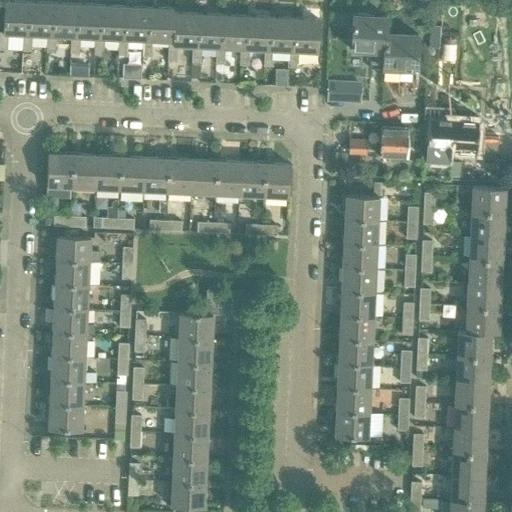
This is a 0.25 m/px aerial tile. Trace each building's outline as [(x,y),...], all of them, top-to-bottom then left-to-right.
[(0,33),(0,48),(7,49),(22,50),(23,35),(28,35),(29,2),(5,0),(3,33),(0,33)] [(23,35),(22,50),(27,50),(32,50),(32,35),(47,36),(51,36),(53,3),(29,2),(28,35),(23,35)] [(47,36),(46,51),(50,51),(55,52),(56,36),(71,36),(75,36),(77,4),(53,3),(51,36),(47,36)] [(71,36),(70,52),(75,52),(79,53),(80,37),(95,37),(99,38),(101,5),(77,4),(75,36),(71,36)] [(95,37),(94,53),(99,53),(103,53),(104,38),(119,39),(123,39),(125,6),(101,5),(99,38),(95,37)] [(119,39),(118,54),(123,54),(127,55),(128,39),(143,40),(147,40),(149,7),(125,6),(123,39),(119,39)] [(143,40),(142,55),(147,55),(151,56),(152,40),(172,41),(173,41),(175,13),(173,13),(173,8),(149,7),(147,40),(143,40)] [(168,45),(168,61),(172,62),(177,62),(178,45),(192,46),(197,46),(198,14),(175,13),(173,41),(172,41),(172,45),(168,45)] [(192,46),(192,62),(196,63),(200,63),(201,46),(217,47),(221,47),(223,15),(198,14),(197,46),(192,46)] [(217,47),(216,64),(221,64),(225,64),(226,47),(241,48),(245,48),(247,17),(223,15),(221,47),(217,47)] [(384,69),(384,68),(385,32),(386,16),(353,15),(352,50),(371,51),(370,69),(384,69)] [(241,48),(240,65),(244,65),(249,65),(250,49),(265,49),(269,50),(271,18),(247,17),(245,48),(241,48)] [(265,49),(264,65),(268,66),(273,66),(274,50),(289,51),(294,51),(295,19),(271,18),(269,50),(265,49)] [(289,51),(288,67),(293,67),(297,67),(298,51),(318,52),(320,20),(295,19),(294,51),(289,51)] [(385,32),(384,68),(403,69),(402,87),(415,88),(418,34),(385,32)] [(123,63),(122,78),(141,79),(141,72),(142,64),(123,63)] [(76,67),(76,76),(88,77),(88,68),(76,67)] [(355,99),(356,86),(338,86),(337,98),(355,99)] [(428,118),(426,159),(450,161),(452,120),(428,118)] [(452,120),(450,161),(451,161),(451,149),(475,150),(474,158),(496,159),(497,147),(475,146),(476,135),(476,121),(452,120)] [(381,156),(408,157),(409,128),(382,127),(381,156)] [(410,132),(410,140),(422,141),(422,133),(410,132)] [(476,135),(475,146),(497,147),(498,136),(476,135)] [(350,155),(368,156),(369,142),(350,141),(350,155)] [(46,152),(45,184),(70,186),(71,154),(46,152)] [(330,167),(345,168),(346,152),(331,152),(330,167)] [(70,186),(94,187),(95,155),(71,154),(70,186)] [(95,155),(94,187),(118,188),(119,156),(95,155)] [(119,156),(118,188),(142,189),(143,157),(119,156)] [(143,157),(142,189),(166,190),(167,158),(143,157)] [(167,158),(166,190),(190,191),(191,159),(167,158)] [(191,159),(190,191),(214,192),(215,160),(191,159)] [(214,192),(238,193),(239,161),(215,160),(214,192)] [(238,193),(262,194),(263,162),(239,161),(238,193)] [(451,161),(450,175),(458,175),(459,161),(451,161)] [(263,162),(262,194),(286,195),(288,163),(263,162)] [(472,186),(471,211),(503,213),(504,188),(472,186)] [(425,201),(425,209),(435,209),(435,201),(435,192),(425,192),(425,201)] [(344,194),(343,219),(376,220),(377,196),(344,194)] [(100,216),(100,226),(116,227),(116,217),(117,200),(113,199),(110,202),(110,206),(106,206),(106,217),(100,216)] [(407,206),(407,222),(417,222),(417,206),(407,206)] [(425,209),(424,224),(434,224),(435,209),(425,209)] [(471,211),(470,235),(502,237),(503,213),(471,211)] [(52,214),(52,224),(68,225),(68,215),(52,214)] [(68,215),(68,225),(84,225),(84,215),(78,215),(68,215)] [(116,217),(116,227),(132,228),(132,218),(116,217)] [(149,219),(148,229),(164,229),(164,219),(157,219),(149,219)] [(164,219),(164,229),(180,230),(180,220),(164,219)] [(343,219),(342,243),(375,244),(376,220),(343,219)] [(197,221),(197,231),(212,232),(212,222),(197,221)] [(212,222),(212,232),(227,232),(228,222),(212,222)] [(407,222),(406,238),(416,238),(417,222),(407,222)] [(244,223),(244,233),(260,234),(260,224),(244,223)] [(260,224),(260,234),(275,235),(276,225),(260,224)] [(58,235),(57,259),(89,261),(99,261),(100,251),(90,251),(90,237),(58,235)] [(470,235),(469,259),(501,261),(502,237),(470,235)] [(268,240),(268,248),(274,248),(276,248),(276,240),(268,240)] [(423,240),(422,257),(432,257),(433,240),(423,240)] [(342,243),(341,266),(374,268),(375,244),(342,243)] [(123,247),(122,263),(132,263),(133,247),(123,247)] [(405,254),(404,269),(414,270),(415,254),(405,254)] [(422,257),(421,272),(431,272),(432,257),(422,257)] [(57,259),(56,283),(88,285),(96,285),(97,275),(89,275),(89,261),(57,259)] [(469,259),(467,283),(500,285),(501,261),(469,259)] [(122,263),(122,279),(132,279),(132,263),(122,263)] [(341,266),(340,290),(373,292),(374,268),(341,266)] [(404,269),(404,286),(414,286),(414,270),(404,269)] [(56,283),(55,307),(87,309),(88,285),(56,283)] [(467,283),(466,307),(499,309),(500,285),(467,283)] [(420,288),(420,305),(430,305),(430,289),(420,288)] [(208,289),(206,312),(213,313),(234,314),(235,290),(208,289)] [(340,290),(339,314),(372,316),(373,292),(340,290)] [(235,291),(235,303),(244,303),(245,291),(235,291)] [(120,302),(120,310),(130,311),(131,295),(121,295),(120,302)] [(403,302),(402,317),(412,318),(413,302),(403,302)] [(430,305),(420,305),(419,320),(429,321),(430,305)] [(55,307),(53,331),(86,332),(94,333),(94,324),(86,323),(87,309),(55,307)] [(465,330),(465,331),(490,333),(491,331),(498,332),(499,309),(466,307),(465,330)] [(120,310),(119,327),(129,327),(130,311),(120,310)] [(180,311),(179,336),(212,337),(213,313),(206,312),(180,311)] [(339,314),(338,338),(370,340),(372,316),(339,314)] [(402,317),(401,334),(411,334),(412,318),(402,317)] [(136,319),(135,334),(145,334),(146,319),(136,319)] [(458,330),(457,355),(489,357),(490,333),(465,331),(465,330),(458,330)] [(53,331),(52,355),(85,356),(86,332),(53,331)] [(135,334),(134,351),(144,351),(145,334),(135,334)] [(179,336),(177,360),(211,361),(212,337),(179,336)] [(338,338),(336,362),(369,363),(370,340),(338,338)] [(418,338),(417,353),(427,353),(428,338),(418,338)] [(118,343),(118,358),(128,358),(128,343),(118,343)] [(401,350),(400,365),(410,365),(411,350),(401,350)] [(417,353),(416,369),(426,370),(427,353),(417,353)] [(52,355),(51,378),(83,380),(93,380),(94,371),(84,370),(85,356),(52,355)] [(457,355),(456,379),(488,381),(489,357),(457,355)] [(118,358),(117,375),(127,375),(128,358),(118,358)] [(177,360),(176,384),(210,385),(211,361),(177,360)] [(336,362),(335,386),(368,387),(369,363),(336,362)] [(400,365),(399,381),(409,382),(410,365),(400,365)] [(134,367),(133,381),(142,382),(143,367),(134,367)] [(51,378),(50,402),(82,404),(83,380),(51,378)] [(456,379),(454,403),(487,405),(488,381),(456,379)] [(133,381),(132,399),(142,399),(142,382),(133,381)] [(176,384),(175,408),(209,409),(210,385),(176,384)] [(416,385),(415,401),(425,402),(426,386),(416,385)] [(335,386),(334,410),(367,411),(368,387),(335,386)] [(116,391),(115,405),(125,406),(126,391),(116,391)] [(398,397),(398,413),(408,413),(408,398),(398,397)] [(415,401),(414,417),(424,418),(425,402),(415,401)] [(50,402),(49,427),(81,428),(82,404),(50,402)] [(454,403),(453,427),(485,429),(487,405),(454,403)] [(115,405),(114,423),(124,423),(125,406),(115,405)] [(175,408),(174,432),(207,433),(209,409),(175,408)] [(334,410),(333,434),(366,436),(366,435),(367,412),(367,411),(334,410)] [(398,413),(397,429),(407,430),(408,413),(398,413)] [(132,415),(131,429),(140,430),(141,415),(132,415)] [(453,427),(452,451),(484,453),(485,429),(453,427)] [(131,429),(130,447),(139,447),(140,430),(131,429)] [(114,432),(114,440),(124,440),(124,432),(114,432)] [(174,432),(173,456),(206,457),(207,433),(174,432)] [(413,433),(412,449),(422,450),(423,434),(413,433)] [(412,449),(411,465),(421,466),(422,450),(412,449)] [(452,451),(451,475),(483,477),(484,453),(452,451)] [(173,456),(171,480),(205,481),(206,457),(173,456)] [(130,463),(129,477),(138,478),(138,463),(130,463)] [(451,475),(450,499),(482,501),(483,477),(451,475)] [(129,477),(128,495),(137,495),(138,478),(129,477)] [(171,480),(170,504),(204,506),(205,481),(171,480)] [(411,481),(410,497),(420,498),(421,482),(411,481)] [(410,497),(409,511),(419,511),(420,498),(410,497)] [(422,498),(421,507),(441,508),(442,499),(422,498)] [(450,499),(448,511),(481,511),(482,501),(450,499)]
